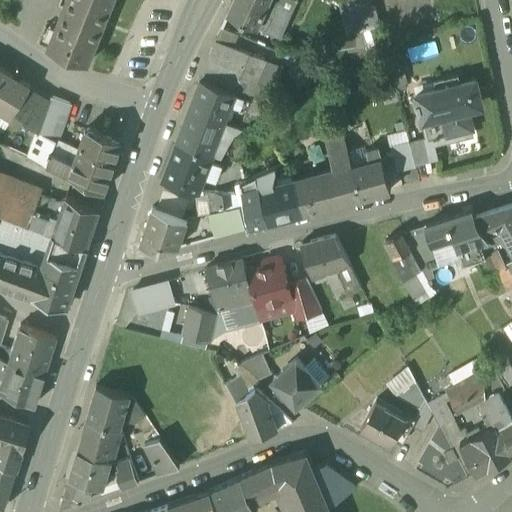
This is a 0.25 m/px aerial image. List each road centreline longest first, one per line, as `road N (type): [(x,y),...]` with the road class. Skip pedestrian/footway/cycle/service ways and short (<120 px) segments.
road 1 (residential): [(511,179),(99,278)]
road 2 (residential): [(84,511),(310,438),(330,441),(399,482),(429,511)]
road 3 (secondary): [(26,511),(84,330)]
road 4 (secondary): [(99,278),(156,109)]
road 5 (residential): [(156,109),(0,36)]
